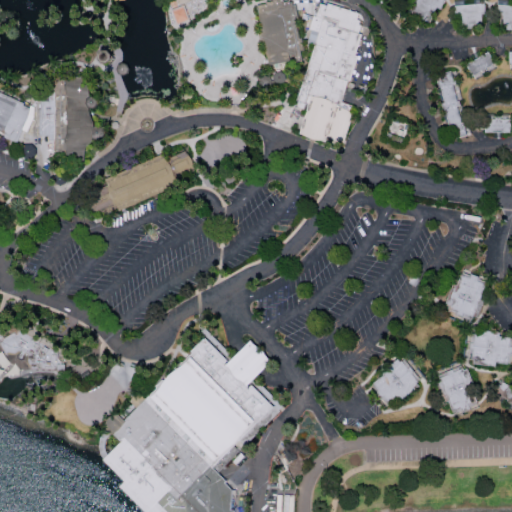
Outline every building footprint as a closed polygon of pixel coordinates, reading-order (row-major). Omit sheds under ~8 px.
[(272,65),(305,58),(293,0),(288,0),(259,6),(272,65)] [(425,21),(409,12),(415,0),(445,0),(447,1),(442,10),(439,8),(433,18),(429,16),(425,21)] [(186,19),(182,5),(171,9),(175,22),(186,19)] [(303,130),(346,143),(357,107),(344,103),(358,58),(355,57),(366,23),(359,21),(361,15),(330,5),(297,109),(309,112),(303,130)] [(484,24),(459,26),(457,7),(487,5),(487,14),(484,14),(484,24)] [(501,5),(511,6),(511,26),(502,26),(503,16),(500,15),(501,5)] [(107,64),(114,64),(116,60),(116,54),(112,51),(106,51),(103,54),(103,61),(107,64)] [(468,65),(490,53),(496,64),(488,69),(489,71),(485,73),(484,71),(474,76),(468,65)] [(469,136),(455,140),(447,110),(446,111),(444,105),(447,104),(443,89),(442,89),(438,76),(453,72),(456,81),(458,80),(459,84),(455,85),(460,102),(461,102),(462,106),(459,107),(464,124),(467,123),(468,127),(466,128),(469,136)] [(85,162),(88,148),(94,137),(97,124),(89,109),(88,78),(41,78),(41,139),(49,138),(50,161),(85,162)] [(0,130),(19,139),(33,108),(0,92),(0,130)] [(511,133),(487,133),(487,130),(484,130),(484,123),(487,123),(488,120),(498,120),(498,117),(503,117),(503,120),(511,120),(511,133)] [(90,194),(100,218),(198,178),(187,152),(169,160),(166,155),(106,180),(109,186),(90,194)] [(446,308),(475,319),(476,316),(479,317),(487,297),(484,295),(489,282),(460,271),(446,308)] [(59,351),(19,330),(6,339),(3,335),(0,334),(0,353),(5,352),(13,364),(22,370),(33,370),(64,371),(59,351)] [(478,334),(511,337),(511,355),(510,364),(475,360),(478,334)] [(109,426),(142,392),(149,399),(208,339),(232,362),(252,342),(273,362),(254,382),(285,411),(225,474),(238,490),(251,490),(249,511),(154,511),(100,457),(109,426)] [(391,404),(376,383),(404,362),(420,382),(391,404)] [(440,376),(465,366),(479,402),(455,412),(440,376)] [(499,384),(495,392),(510,400),(509,403),(511,404),(511,384),(506,381),(503,386),(499,384)]
